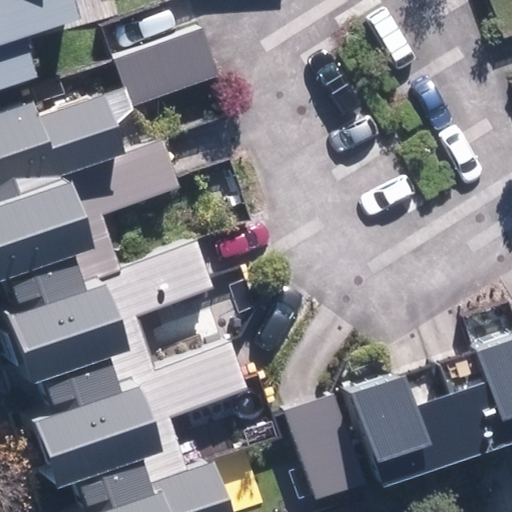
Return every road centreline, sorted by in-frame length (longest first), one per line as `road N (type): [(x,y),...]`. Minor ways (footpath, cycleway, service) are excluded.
road 1 (residential): [(278,0),(242,19),(294,250),(382,304),(511,221)]
road 2 (residential): [(511,216),(399,0)]
